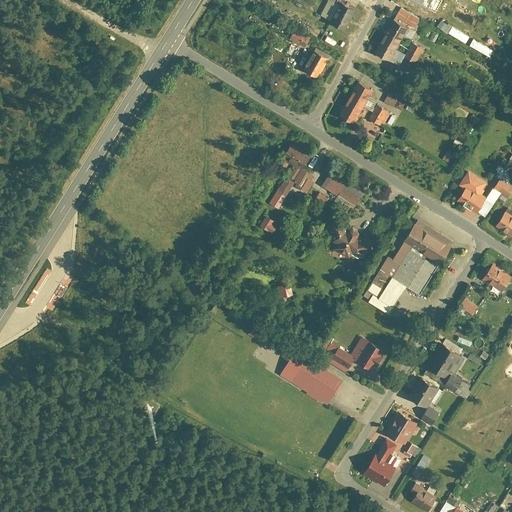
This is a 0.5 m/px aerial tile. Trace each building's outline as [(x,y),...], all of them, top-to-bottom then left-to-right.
[(360,12),(340,1),(329,21),(349,32),(360,12)] [(394,20),(376,54),(392,63),(411,29),(394,20)] [(450,33),(454,25),(444,20),(440,27),(450,33)] [(470,43),(473,36),(455,27),(451,34),(470,43)] [(296,31),(291,39),(308,51),(314,43),(296,31)] [(494,56),(497,49),(475,40),(472,47),(494,56)] [(414,43),(406,58),(417,64),(426,49),(414,43)] [(306,72),(320,80),(331,61),(318,53),(306,72)] [(359,82),(340,115),(357,124),(376,91),(359,82)] [(394,88),(386,103),(396,109),(404,94),(394,88)] [(379,106),(371,121),(383,127),(391,112),(379,106)] [(295,142),(284,156),(304,171),(315,156),(295,142)] [(445,159),(455,165),(461,154),(451,148),(445,159)] [(340,170),(327,190),(357,209),(370,190),(340,170)] [(470,172),(462,185),(481,197),(489,184),(470,172)] [(493,192),(508,202),(511,196),(511,186),(502,179),(493,192)] [(488,203),(468,190),(459,204),(479,217),(488,203)] [(511,211),(509,209),(496,226),(511,237),(511,211)] [(269,215),(262,226),(275,233),(281,222),(269,215)] [(419,226),(408,243),(444,265),(455,249),(419,226)] [(346,227),(332,247),(354,262),(368,242),(346,227)] [(414,248),(395,278),(424,296),(442,266),(414,248)] [(483,278),(502,290),(511,275),(492,263),(483,278)] [(392,317),(410,288),(395,280),(378,308),(392,317)] [(281,286),(283,297),(297,294),(295,283),(281,286)] [(370,290),(366,297),(372,300),(376,293),(370,290)] [(473,315),(479,306),(466,297),(459,306),(473,315)] [(259,339),(265,331),(256,324),(250,333),(259,339)] [(371,341),(360,361),(376,371),(388,350),(371,341)] [(460,355),(441,342),(426,364),(445,377),(449,372),(460,355)] [(298,351),(281,377),(329,407),(346,381),(298,351)] [(336,351),(328,363),(346,376),(354,364),(336,351)] [(462,381),(449,372),(445,377),(442,383),(455,392),(462,381)] [(427,405),(439,387),(420,375),(407,394),(426,407),(427,405)] [(439,412),(427,405),(426,407),(420,416),(431,424),(439,412)] [(418,424),(397,410),(384,429),(405,444),(418,424)] [(396,444),(386,437),(362,472),(382,485),(395,466),(385,460),(396,444)] [(418,447),(411,442),(405,450),(413,455),(418,447)] [(412,473),(419,477),(428,461),(421,457),(412,473)] [(409,491),(415,494),(420,486),(414,482),(409,491)] [(411,500),(428,511),(437,497),(420,486),(415,494),(411,500)] [(440,511),(441,511),(453,511),(456,508),(457,506),(446,500),(440,511)] [(485,508),(489,510),(487,511),(496,511),(500,505),(488,500),(485,508)]
